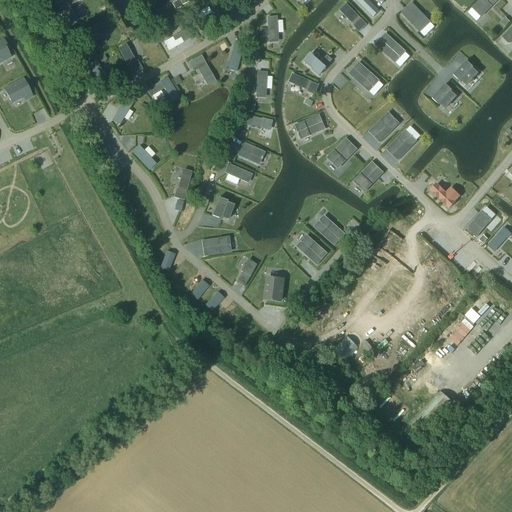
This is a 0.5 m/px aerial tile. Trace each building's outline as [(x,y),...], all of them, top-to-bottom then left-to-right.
[(78,0),(59,0),(58,1),(69,22),(76,18),(69,5),(78,0)] [(356,0),(373,17),(379,11),(367,0),(356,0)] [(481,0),(473,8),(481,17),(497,0),(481,0)] [(172,3),(176,10),(180,8),(177,1),(172,3)] [(402,13),(420,32),(430,22),(412,4),(402,13)] [(366,25),(347,5),(340,11),(356,27),(355,27),(359,32),(366,25)] [(217,9),(195,22),(200,30),(222,17),(217,9)] [(276,17),(267,18),(269,43),(270,43),(270,42),(278,41),(276,17)] [(506,19),(501,23),(505,27),(509,22),(506,19)] [(107,34),(100,22),(77,34),(84,46),(107,34)] [(189,28),(165,42),(170,50),(193,36),(189,28)] [(508,44),(511,39),(511,28),(502,38),(508,44)] [(376,45),(395,63),(405,52),(385,35),(376,45)] [(0,62),(11,57),(7,51),(9,50),(4,41),(0,42),(0,62)] [(243,44),(234,41),(226,69),(236,71),(243,44)] [(127,43),(118,48),(133,74),(143,69),(138,60),(136,61),(127,43)] [(102,63),(107,60),(104,55),(99,58),(102,63)] [(215,80),(200,55),(188,62),(193,71),(197,69),(206,85),(215,80)] [(310,55),(304,62),(319,76),(333,60),(327,55),(320,64),(310,55)] [(107,81),(95,59),(87,64),(99,86),(107,81)] [(467,61),(453,76),(460,82),(462,80),(467,85),(477,74),(472,70),(474,68),(467,61)] [(349,74),(369,92),(378,81),(359,64),(349,74)] [(266,73),(258,73),(256,98),(257,98),(257,97),(265,97),(266,73)] [(319,86),(293,75),(289,83),(309,91),(309,92),(315,95),(319,86)] [(178,96),(166,77),(159,81),(159,82),(147,89),(150,95),(163,88),(171,100),(178,96)] [(173,80),(176,86),(182,83),(178,77),(173,80)] [(28,99),(32,96),(23,80),(5,90),(12,103),(26,96),(28,99)] [(452,91),(445,84),(432,99),(439,105),(441,103),(446,108),(456,97),(451,93),(452,91)] [(131,103),(124,99),(111,120),(118,124),(131,103)] [(380,143),(398,124),(388,114),(370,133),(380,143)] [(261,119),(245,115),(243,124),(259,128),(270,131),(273,121),(262,118),(261,119)] [(319,116),(295,126),(301,139),(325,129),(319,116)] [(397,160),(416,142),(405,132),(387,150),(397,160)] [(346,140),(328,158),(338,168),(356,150),(346,140)] [(238,155),(258,165),(264,153),(243,144),(238,155)] [(138,149),(133,154),(148,171),(154,166),(138,149)] [(236,157),(228,153),(226,159),(233,162),(236,157)] [(364,192),(382,173),(372,163),(354,182),(364,192)] [(229,165),(225,173),(247,183),(251,175),(252,176),(229,165)] [(191,171),(181,169),(176,188),(175,188),(173,197),(183,200),(191,171)] [(132,174),(118,184),(124,193),(138,184),(132,174)] [(431,191),(449,209),(455,203),(455,202),(460,197),(451,188),(446,194),(437,184),(431,191)] [(139,189),(125,198),(131,208),(146,199),(139,189)] [(219,198),(212,217),(221,220),(222,218),(228,220),(233,206),(227,204),(228,202),(219,198)] [(175,211),(181,212),(183,202),(177,201),(175,211)] [(137,221),(152,213),(146,202),(131,210),(137,221)] [(491,221),(487,217),(487,216),(485,214),(485,215),(482,213),(467,229),(476,238),(491,221)] [(138,226),(144,237),(159,228),(153,217),(138,226)] [(335,245),(344,235),(324,217),(315,228),(335,245)] [(506,231),(504,228),(487,246),(494,252),(507,238),(511,234),(507,230),(506,231)] [(297,245),(308,233),(303,229),(293,241),(297,245)] [(152,252),(166,243),(160,232),(145,241),(152,252)] [(483,235),(479,240),(483,244),(488,239),(483,235)] [(326,254),(307,237),(298,247),(317,265),(326,254)] [(204,256),(230,252),(228,238),(202,242),(204,256)] [(173,261),(175,255),(167,252),(165,258),(166,258),(163,265),(169,267),(172,260),(173,261)] [(241,271),(243,272),(236,283),(244,287),(257,265),(256,266),(249,262),(244,272),(242,271),(241,271)] [(281,301),(283,281),(268,279),(265,299),(281,301)] [(205,291),(209,286),(202,281),(198,286),(199,287),(194,293),(199,297),(204,291),(205,291)] [(220,303),(224,298),(218,293),(213,298),(214,298),(209,304),(214,308),(219,302),(220,303)] [(468,310),(475,316),(490,300),(484,294),(468,310)] [(235,305),(221,316),(228,325),(242,315),(235,305)] [(241,337),(253,325),(245,316),(232,328),(241,337)] [(466,319),(459,326),(467,334),(474,328),(466,319)] [(255,326),(246,340),(256,346),(265,332),(255,326)] [(347,336),(332,350),(343,361),(358,347),(347,336)] [(423,397),(438,381),(433,376),(417,393),(422,397),(423,397)] [(438,381),(423,397),(431,404),(441,393),(447,386),(440,379),(438,381)] [(441,393),(431,404),(404,431),(422,448),(458,408),(441,393)]
